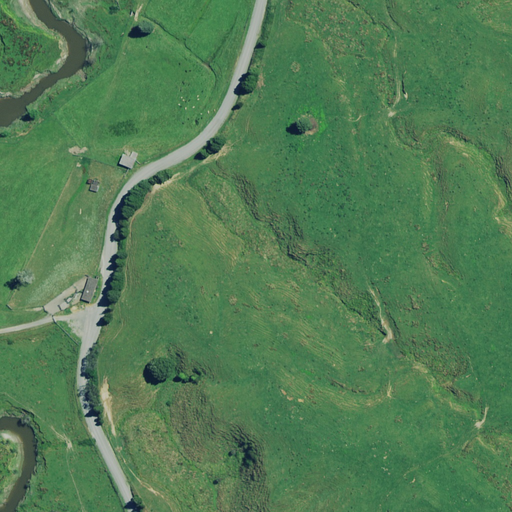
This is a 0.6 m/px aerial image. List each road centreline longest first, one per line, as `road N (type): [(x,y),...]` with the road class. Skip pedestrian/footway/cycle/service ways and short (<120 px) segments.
road 1 (tertiary): [(91,314),(125,192),(209,133),(247,54),(257,0)]
road 2 (tertiary): [(138,511),(88,416),(83,367),(91,314)]
